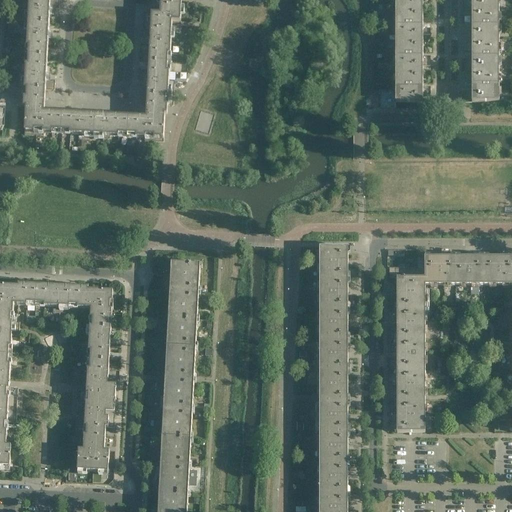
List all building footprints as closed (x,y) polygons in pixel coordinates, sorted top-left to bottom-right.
[(60,0),(56,0),(21,0),(21,8),(29,9),(28,23),(49,24),(50,16),(54,16),(54,10),(59,10),(60,0)] [(180,32),(182,6),(182,0),(160,0),(160,15),(144,14),(143,30),(151,30),(172,31),(180,32)] [(395,0),(396,10),(423,10),(421,10),(421,5),(430,5),(430,0),(395,0)] [(499,10),(499,0),(471,0),(472,5),(474,5),(474,10),(472,10),(499,10)] [(423,28),(423,24),(423,15),(421,15),(421,11),(423,11),(423,10),(396,10),(396,41),(423,41),(423,40),(421,40),(421,36),(431,36),(430,27),(425,27),(425,28),(423,28)] [(499,72),(499,40),(499,10),(472,10),(472,11),(474,11),(474,15),(464,15),(464,24),(470,24),(470,23),(472,23),(472,42),(474,42),(474,46),(464,46),(464,56),(470,55),(470,54),(472,54),(472,72),(499,72)] [(49,33),(49,24),(28,23),(27,39),(48,40),(52,40),(53,33),(49,33)] [(171,46),(172,31),(151,30),(150,38),(146,38),(146,45),(150,45),(171,46)] [(48,49),(48,40),(27,39),(27,47),(48,49)] [(423,59),(423,55),(423,46),(421,46),(421,41),(423,41),(396,41),(396,72),(423,72),(423,71),(421,71),(421,67),(431,67),(431,58),(425,58),(425,59),(423,59)] [(171,55),(171,46),(150,45),(150,54),(171,55)] [(48,57),(48,49),(27,47),(27,56),(48,57)] [(170,64),(171,55),(150,54),(149,63),(170,64)] [(47,66),(48,57),(27,56),(26,65),(47,66)] [(170,73),(170,64),(149,63),(149,72),(170,73)] [(47,75),(47,66),(26,65),(26,74),(47,75)] [(169,81),(170,73),(149,72),(148,80),(169,81)] [(423,90),(423,86),(423,77),(421,77),(421,72),(423,72),(396,72),(396,103),(423,103),(423,102),(421,102),(421,98),(431,98),(431,88),(425,88),(425,90),(423,90)] [(499,103),(499,84),(499,72),(472,72),(472,77),(464,77),(464,86),(470,86),(470,84),(472,84),(472,98),(474,98),(474,102),(472,102),(472,103),(499,103)] [(45,108),(46,91),(55,91),(55,81),(50,81),(51,75),(47,75),(26,74),(18,74),(17,90),(27,90),(27,98),(24,98),(24,108),(26,108),(25,136),(44,137),(44,133),(45,112),(45,108)] [(167,115),(168,106),(174,107),(175,82),(169,81),(148,80),(144,80),(143,105),(147,105),(146,118),(145,139),(145,142),(164,143),(165,115),(167,115)] [(94,136),(95,115),(87,115),(87,111),(80,110),(80,114),(79,135),(94,136)] [(110,140),(110,137),(111,116),(111,112),(95,111),(95,115),(94,136),(94,140),(110,140)] [(52,134),(53,113),(45,112),(44,133),(52,134)] [(61,134),(62,113),(53,113),(52,134),(61,134)] [(70,135),(71,114),(62,113),(61,134),(70,135)] [(79,135),(80,114),(71,114),(70,135),(79,135)] [(119,137),(120,116),(111,116),(110,137),(119,137)] [(128,138),(129,117),(120,116),(119,137),(128,138)] [(136,138),(137,117),(129,117),(128,138),(136,138)] [(145,139),(146,118),(137,117),(136,138),(145,139)] [(348,275),(348,261),(348,254),(347,254),(347,248),(320,248),(320,279),(346,279),(346,275),(348,275)] [(455,286),(455,260),(451,260),(451,251),(442,251),(442,256),(443,256),(443,258),(430,258),(430,260),(426,260),(426,258),(425,258),(425,269),(425,287),(455,286)] [(511,259),(510,260),(510,251),(500,251),(500,256),(502,256),(502,258),(489,258),(489,260),(485,260),(485,258),(484,258),(484,286),(511,286),(511,259)] [(484,286),(484,258),(484,260),(479,260),(479,258),(455,258),(455,260),(455,286),(484,286)] [(199,293),(201,265),(171,264),(171,269),(175,269),(174,273),(171,273),(171,280),(174,280),(174,292),(199,293)] [(425,310),(425,287),(425,269),(390,269),(390,279),(397,279),(397,305),(399,305),(399,310),(425,310)] [(348,305),(348,284),(346,284),(346,279),(320,279),(320,310),(346,310),(346,305),(348,305)] [(69,314),(69,309),(71,288),(71,284),(55,283),(54,287),(53,308),(53,314),(69,314)] [(26,306),(28,285),(19,285),(18,287),(0,286),(0,322),(11,323),(12,315),(14,315),(14,306),(26,306)] [(35,307),(37,286),(28,285),(26,306),(35,307)] [(44,307),(46,286),(37,286),(35,307),(44,307)] [(53,308),(54,287),(46,286),(44,307),(53,308)] [(110,310),(111,302),(113,302),(113,292),(89,291),(89,289),(71,288),(69,309),(91,310),(91,319),(93,319),(92,327),(111,328),(112,310),(110,310)] [(198,321),(199,293),(174,292),(173,304),(170,304),(169,310),(172,310),(172,315),(168,314),(168,319),(198,321)] [(348,336),(348,315),(346,315),(346,310),(320,310),(320,341),(346,341),(346,336),(348,336)] [(425,341),(425,323),(425,310),(399,310),(399,315),(390,315),(390,324),(395,324),(395,323),(397,323),(397,336),(399,336),(399,341),(425,341)] [(196,349),(198,321),(168,319),(168,324),(172,324),(172,328),(168,328),(168,335),(171,335),(171,347),(196,349)] [(19,339),(20,329),(20,323),(11,323),(0,322),(0,338),(12,339),(19,339)] [(111,337),(111,328),(92,327),(90,327),(90,343),(111,344),(115,344),(115,337),(111,337)] [(0,347),(12,348),(12,339),(0,338),(0,347)] [(348,367),(348,346),(346,346),(346,341),(320,341),(320,372),(346,372),(346,367),(348,367)] [(425,372),(425,353),(425,341),(399,341),(399,345),(390,345),(390,355),(395,355),(395,353),(397,353),(397,367),(399,367),(399,371),(425,372)] [(110,353),(111,344),(90,343),(89,352),(110,353)] [(0,355),(11,356),(12,348),(0,347),(0,355)] [(193,411),(194,381),(196,349),(171,347),(170,360),(167,359),(166,367),(170,367),(169,380),(168,391),(165,391),(165,398),(168,398),(167,410),(193,411)] [(110,362),(110,353),(89,352),(89,361),(110,362)] [(0,364),(11,365),(11,356),(0,355),(0,364)] [(109,371),(110,362),(89,361),(88,369),(109,371)] [(17,423),(18,390),(10,389),(10,383),(11,365),(0,364),(0,422),(8,423),(17,423)] [(114,429),(116,395),(116,391),(117,386),(112,386),(113,380),(109,379),(109,371),(88,369),(87,389),(87,393),(78,393),(76,427),(85,427),(106,428),(114,429)] [(425,434),(425,402),(425,372),(399,371),(399,377),(390,377),(390,386),(395,386),(395,384),(397,384),(397,402),(397,403),(399,403),(399,407),(390,407),(390,417),(395,417),(395,415),(397,415),(397,428),(399,428),(399,433),(425,434)] [(348,400),(348,391),(348,377),(346,377),(346,372),(320,372),(320,400),(320,433),(346,433),(346,428),(348,428),(348,407),(346,407),(346,403),(348,403),(348,400)] [(191,439),(193,411),(167,410),(167,422),(163,422),(163,428),(166,428),(166,433),(162,432),(162,437),(191,439)] [(7,446),(7,441),(8,423),(0,422),(0,467),(10,468),(12,447),(7,446)] [(106,437),(106,428),(85,427),(85,436),(106,437)] [(348,459),(348,445),(348,438),(346,438),(346,433),(320,433),(320,464),(346,464),(346,459),(348,459)] [(105,446),(106,437),(85,436),(84,445),(105,446)] [(190,467),(191,439),(162,437),(162,442),(165,443),(165,446),(162,446),(162,453),(165,453),(164,465),(190,467)] [(109,473),(110,452),(105,452),(105,446),(84,445),(84,450),(79,450),(78,471),(109,473)] [(348,490),(348,476),(348,469),(346,469),(346,464),(320,464),(320,494),(346,494),(346,490),(348,490)] [(188,494),(190,467),(164,465),(164,477),(160,477),(160,483),(163,483),(163,488),(159,488),(159,493),(188,494)] [(187,511),(188,494),(159,493),(159,498),(162,498),(162,501),(159,501),(159,508),(162,509),(161,511),(187,511)] [(348,511),(348,507),(348,499),(346,499),(346,494),(320,494),(319,511),(348,511)]
